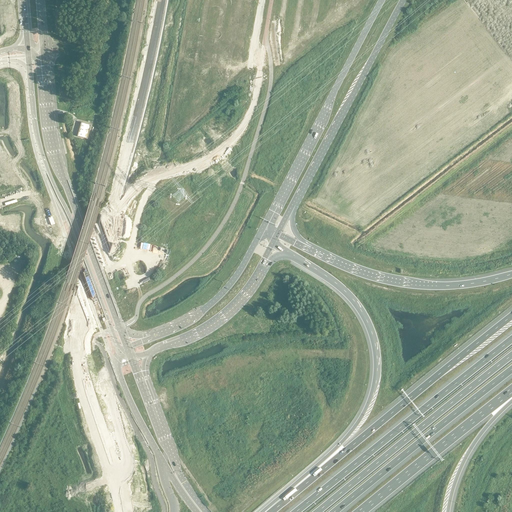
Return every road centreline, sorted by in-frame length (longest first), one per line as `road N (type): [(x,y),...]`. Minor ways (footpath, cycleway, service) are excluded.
road 1 (motorway): [(298,258),(364,315),(375,377),(342,441),(260,511)]
road 2 (motorway): [(511,316),(271,511)]
road 3 (secondary): [(119,327),(49,138),(43,54)]
road 4 (motorway): [(511,339),(296,511)]
road 5 (secondary): [(381,0),(262,229)]
road 6 (motorway): [(511,354),(317,511)]
road 7 (secondary): [(295,201),(403,0)]
road 8 (motorway): [(334,511),(511,369)]
road 9 (motorway): [(511,275),(461,285),(408,283),(305,247)]
road 10 (secondary): [(47,177),(114,365)]
road 11 (motorway): [(360,511),(511,391)]
road 12 (secondary): [(47,177),(120,352)]
road 13 (secondary): [(114,365),(195,511)]
road 14 (secondary): [(262,229),(216,298),(143,337)]
road 15 (secondary): [(205,511),(179,476),(141,376)]
road 16 (secondary): [(149,352),(226,314),(263,267)]
road 17 (motorway): [(448,511),(469,452),(511,401)]
